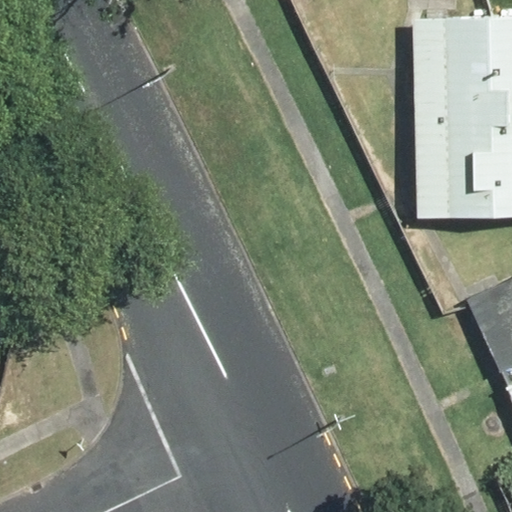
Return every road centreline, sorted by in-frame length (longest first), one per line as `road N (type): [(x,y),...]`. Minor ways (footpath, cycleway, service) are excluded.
road 1 (tertiary): [(34,0),(255,448)]
road 2 (residential): [(255,448),(122,511)]
